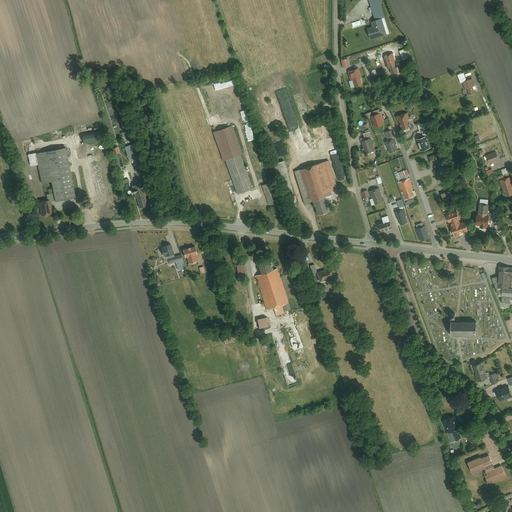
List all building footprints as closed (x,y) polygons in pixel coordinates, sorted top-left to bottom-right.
[(383,1),(382,0),(373,0),(374,3),(372,4),(377,19),(384,17),(385,17),(381,2),(383,1)] [(367,27),(371,39),(389,33),(384,17),(377,19),(372,21),(373,25),(367,27)] [(407,49),(397,53),(399,61),(410,58),(407,49)] [(393,52),(384,55),(388,67),(390,66),(397,64),(393,52)] [(348,58),(341,59),(342,67),(349,66),(348,58)] [(252,62),(243,64),(244,71),(253,69),(252,62)] [(390,66),(393,73),(399,71),(397,64),(390,66)] [(359,67),(348,71),(351,80),(353,79),(360,77),(362,76),(359,67)] [(465,73),(458,76),(461,84),(463,83),(468,81),(465,73)] [(353,79),(355,86),(362,84),(360,77),(353,79)] [(468,81),(463,83),(465,88),(466,88),(469,96),(474,94),(472,88),(475,87),(472,80),(468,81)] [(379,109),(368,113),(369,117),(371,116),(381,113),(379,109)] [(381,113),(371,116),(374,126),(384,123),(381,113)] [(407,113),(396,117),(398,122),(399,122),(402,131),(412,128),(410,122),(411,122),(409,116),(408,117),(407,113)] [(427,123),(417,126),(419,132),(422,131),(429,129),(427,123)] [(235,125),(216,131),(225,160),(227,159),(242,154),(244,153),(235,125)] [(392,129),(385,132),(387,137),(394,135),(392,129)] [(373,137),(371,130),(363,133),(365,139),(370,137),(373,137)] [(83,143),(96,141),(94,132),(82,135),(83,143)] [(480,138),(479,138),(484,151),(494,147),(489,135),(486,136),(480,138)] [(365,139),(361,140),(365,152),(375,149),(370,137),(365,139)] [(425,137),(417,140),(421,152),(429,150),(425,137)] [(394,138),(385,141),(387,145),(388,145),(390,152),(398,150),(394,138)] [(125,146),(129,160),(137,159),(133,144),(125,146)] [(55,200),(76,196),(66,146),(35,152),(42,182),(50,180),(55,200)] [(439,153),(430,156),(432,164),(433,164),(442,161),(439,153)] [(496,153),(486,156),(489,164),(499,160),(496,153)] [(242,154),(227,159),(238,193),(253,188),(242,154)] [(287,160),(275,162),(278,174),(289,171),(287,160)] [(330,160),(296,171),(307,201),(314,199),(332,193),(341,190),(330,160)] [(442,161),(433,164),(437,176),(446,173),(442,161)] [(408,169),(395,173),(397,179),(398,178),(407,175),(410,174),(408,169)] [(410,178),(398,182),(401,191),(403,190),(406,199),(414,196),(413,191),(414,190),(412,185),(410,178)] [(505,180),(500,181),(504,193),(502,193),(504,199),(511,195),(511,189),(511,188),(511,186),(509,178),(505,180)] [(143,182),(132,185),(135,198),(137,198),(140,207),(150,204),(143,182)] [(273,182),(264,185),(270,204),(279,201),(273,182)] [(379,187),(369,191),(372,197),(373,197),(375,204),(383,202),(381,196),(382,195),(379,187)] [(332,193),(314,199),(319,214),(331,210),(328,202),(334,200),(332,193)] [(50,198),(38,201),(41,216),(53,213),(50,198)] [(410,199),(406,203),(410,207),(414,204),(410,199)] [(487,219),(489,205),(479,204),(477,218),(487,219)] [(404,208),(395,211),(398,219),(399,218),(401,225),(408,222),(406,215),(407,215),(404,208)] [(456,212),(446,216),(448,224),(450,223),(458,220),(456,212)] [(487,219),(477,218),(476,227),(480,227),(480,230),(486,231),(486,228),(488,228),(489,219),(487,219)] [(384,222),(377,224),(380,231),(392,226),(390,219),(384,222)] [(451,226),(450,227),(453,236),(467,231),(465,222),(459,224),(451,226)] [(425,225),(417,228),(421,241),(430,238),(425,225)] [(173,257),(170,245),(161,247),(164,257),(166,256),(166,259),(173,257)] [(196,246),(183,250),(185,257),(187,257),(189,263),(198,261),(197,255),(199,254),(196,246)] [(181,255),(167,259),(169,265),(176,263),(176,265),(183,263),(181,255)] [(261,261),(264,273),(275,269),(271,257),(261,261)] [(243,265),(236,266),(238,276),(245,275),(243,265)] [(511,266),(499,266),(498,287),(503,287),(502,296),(511,296),(511,266)] [(330,267),(316,272),(320,282),(334,278),(330,267)] [(264,273),(257,275),(267,309),(275,306),(284,304),(289,302),(278,268),(275,269),(264,273)] [(284,304),(275,306),(278,314),(287,311),(284,304)] [(269,316),(260,318),(263,327),(271,325),(269,316)] [(476,322),(453,320),(453,332),(476,333),(476,322)] [(236,341),(235,334),(224,337),(225,343),(236,341)] [(482,362),(473,365),(476,374),(475,374),(477,381),(488,377),(485,366),(483,367),(482,362)] [(511,396),(511,395),(509,386),(497,390),(500,401),(511,396)] [(460,426),(456,415),(444,420),(448,432),(446,433),(450,442),(468,435),(463,425),(460,426)] [(507,476),(502,464),(495,467),(489,454),(481,457),(480,456),(468,461),(473,473),(485,468),(486,470),(484,472),(489,484),(507,476)]
